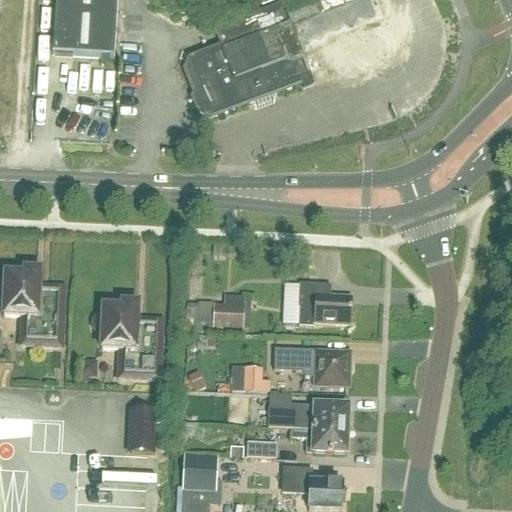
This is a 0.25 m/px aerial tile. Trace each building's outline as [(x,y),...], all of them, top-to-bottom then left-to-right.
[(55,0),(52,61),(114,64),(117,0),(55,0)] [(281,2),(280,0),(255,0),(260,10),(281,2)] [(287,28),(220,54),(190,66),(187,74),(196,96),(192,102),(197,115),(209,123),(246,109),(255,114),(274,107),(277,98),(302,88),(299,82),(307,79),(287,28)] [(38,301),(40,277),(24,276),(24,281),(21,281),(19,279),(15,278),(10,279),(9,280),(5,280),(5,287),(0,287),(0,304),(4,305),(3,322),(22,322),(21,351),(61,353),(63,303),(38,301)] [(284,290),(283,330),(298,331),(299,313),(298,313),(299,291),(284,290)] [(350,332),(351,304),(326,303),(327,291),(299,290),(299,291),(298,313),(299,313),(298,331),(298,332),(315,332),(315,330),(350,332)] [(224,301),(224,310),(243,311),(244,302),(224,301)] [(212,333),(213,309),(213,308),(198,307),(198,309),(186,309),(185,332),(212,333)] [(242,334),(243,311),(224,310),(213,309),(212,333),(242,334)] [(136,335),(138,310),(122,310),(122,314),(118,314),(117,312),(112,311),(108,312),(106,314),(103,313),(102,320),(98,321),(94,324),(93,329),(94,334),(97,337),(102,339),(101,355),(120,356),(118,384),(159,386),(161,336),(136,335)] [(313,359),(313,357),(289,356),(289,358),(275,357),(274,375),(289,376),(300,376),(304,382),(315,382),(315,392),(347,392),(348,360),(313,359)] [(232,372),(231,397),(270,398),(270,386),(261,386),(261,373),(232,372)] [(189,383),(195,397),(204,393),(198,379),(189,383)] [(268,416),(267,434),(292,435),(347,437),(348,413),(313,412),(313,418),(268,416)] [(154,460),(156,429),(157,415),(128,414),(125,458),(154,460)] [(186,419),(186,427),(199,428),(199,420),(186,419)] [(346,461),(347,437),(292,435),(292,444),(307,445),(307,459),(312,460),(346,461)] [(275,464),(276,449),(246,448),(246,463),(275,464)] [(215,499),(217,465),(217,462),(183,460),(181,497),(210,498),(215,499)] [(341,511),(342,490),(304,488),(305,477),(283,476),(282,499),(298,500),(301,496),(310,497),(308,511),(341,511)] [(181,497),(180,511),(208,511),(210,498),(181,497)]
